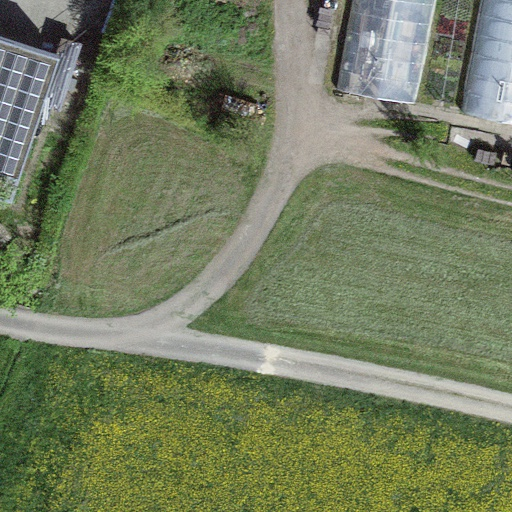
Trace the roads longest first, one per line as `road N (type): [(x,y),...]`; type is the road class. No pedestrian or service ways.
road 1 (track): [(511,415),(127,339)]
road 2 (track): [(144,342),(226,283),(260,232),(280,147)]
road 3 (track): [(511,191),(280,147)]
road 4 (track): [(280,147),(286,0)]
